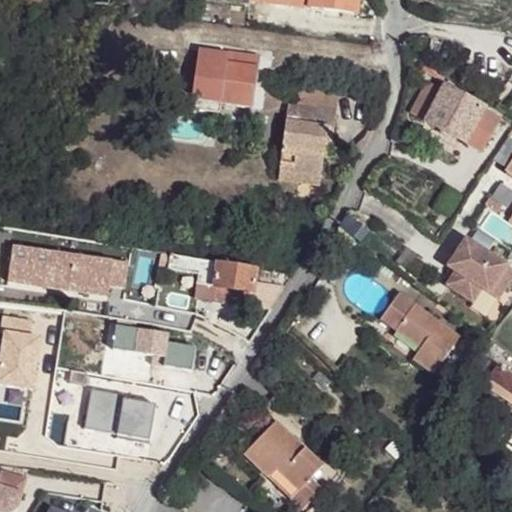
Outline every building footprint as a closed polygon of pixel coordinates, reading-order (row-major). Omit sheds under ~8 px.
[(106,10),(107,0),(74,0),(74,7),(106,10)] [(150,17),(152,0),(126,0),(125,17),(149,19),(150,17)] [(282,0),(352,14),(354,0),(282,0)] [(249,109),(256,57),(202,51),(195,104),(249,109)] [(423,125),(440,90),(424,83),(408,118),(423,125)] [(285,108),(334,114),(337,94),(288,88),(285,108)] [(481,151),(497,117),(440,90),(423,125),(481,151)] [(319,175),(321,156),(324,133),(329,134),(334,114),(285,108),(276,169),(319,175)] [(324,133),(321,156),(326,156),(329,134),(324,133)] [(317,185),(319,175),(276,169),(275,179),(317,185)] [(511,278),(511,267),(466,238),(457,253),(464,258),(456,271),(447,285),(473,302),(482,288),(499,299),(511,278)] [(122,269),(0,249),(0,285),(12,287),(13,281),(65,290),(65,296),(94,300),(96,290),(118,293),(122,269)] [(456,271),(464,258),(457,253),(448,266),(456,271)] [(172,257),(157,255),(155,270),(169,272),(172,257)] [(216,264),(172,257),(169,272),(195,276),(213,279),(216,264)] [(253,270),(216,264),(213,279),(195,276),(191,300),(248,309),(251,286),(253,270)] [(279,291),(251,286),(248,309),(267,313),(279,291)] [(416,302),(396,328),(421,345),(413,355),(432,371),(460,336),(416,302)] [(27,318),(0,314),(0,383),(29,388),(38,334),(25,332),(27,318)] [(113,329),(114,321),(92,318),(87,349),(108,353),(113,329)] [(135,333),(113,329),(108,353),(131,356),(135,333)] [(131,356),(160,361),(164,338),(135,333),(131,356)] [(160,361),(182,365),(186,341),(164,338),(160,361)] [(511,371),(499,362),(473,396),(503,420),(511,408),(511,371)] [(125,394),(92,389),(85,426),(117,431),(116,436),(149,442),(156,402),(123,397),(125,394)] [(511,408),(503,420),(509,425),(511,421),(511,408)] [(246,453),(271,475),(273,473),(280,465),(302,485),(294,494),(307,504),(324,483),(312,472),(323,460),(274,420),(246,453)] [(0,511),(11,511),(17,508),(26,480),(0,473),(0,511)] [(207,480),(191,506),(200,511),(240,511),(246,504),(207,480)] [(91,511),(61,494),(50,511),(91,511)]
